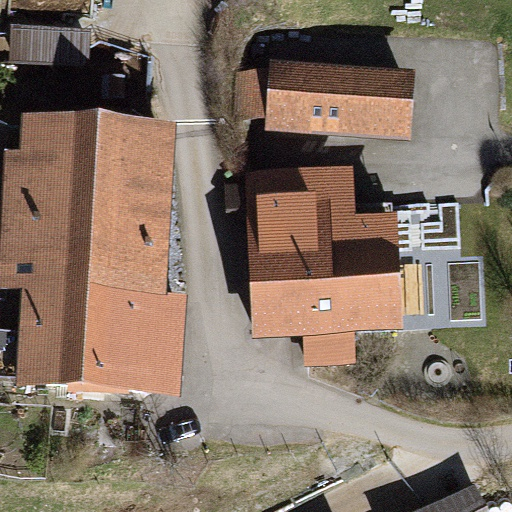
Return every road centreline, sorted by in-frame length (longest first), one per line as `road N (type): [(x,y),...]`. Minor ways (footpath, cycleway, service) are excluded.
road 1 (residential): [(511,438),(428,442),(267,392),(203,316),(188,0)]
road 2 (track): [(152,0),(85,79),(0,133)]
